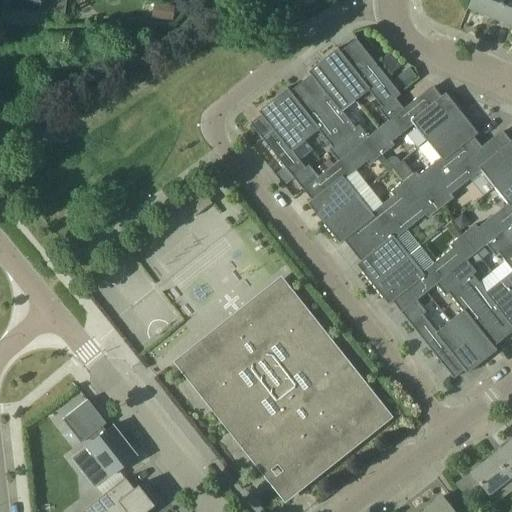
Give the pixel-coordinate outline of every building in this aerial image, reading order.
[(3,0),(2,9),(39,15),(40,11),(65,15),(67,0),(3,0)] [(473,0),(470,8),(497,18),(503,0),(473,0)] [(511,0),(503,0),(497,18),(511,24),(511,0)] [(172,20),(174,6),(154,3),(152,17),(172,20)] [(338,48),(323,60),(356,100),(369,90),(382,107),(379,109),(388,121),(404,109),(396,99),(401,95),(369,54),(353,67),(338,48)] [(356,100),(323,60),(308,72),(324,91),(313,99),(353,149),(368,137),(369,137),(359,125),(356,127),(342,111),(356,100)] [(405,85),(416,77),(410,69),(408,67),(397,76),(399,78),(405,85)] [(338,161),(353,149),(313,99),(303,107),(288,88),(273,100),(305,140),(319,130),(332,147),(329,149),(338,161)] [(428,90),(404,109),(388,121),(369,137),(368,137),(382,156),(396,144),(393,141),(415,123),(428,140),(462,113),(446,93),(442,96),(442,97),(437,101),(428,90)] [(305,140),(273,100),(258,111),(274,130),(263,139),(304,190),(309,186),(308,186),(319,177),(309,165),(306,168),(292,151),(305,140)] [(478,134),(462,113),(428,140),(442,157),(420,174),(417,171),(404,182),(417,199),(428,191),(477,151),(469,141),(478,134)] [(498,134),(477,151),(428,191),(441,208),(454,198),(452,194),(481,170),(495,187),(511,173),(511,140),(506,145),(498,134)] [(319,177),(308,186),(309,186),(317,196),(308,203),(324,224),(360,195),(346,178),(368,161),(371,164),(377,159),(382,156),(368,137),(353,149),(338,161),(334,165),(328,169),(322,174),(319,177)] [(383,157),(382,156),(377,159),(378,161),(387,172),(392,168),(383,157)] [(324,164),(328,169),(334,165),(329,159),(324,164)] [(402,161),(393,168),(404,182),(413,174),(402,161)] [(318,168),(322,174),(328,169),(324,164),(318,168)] [(286,184),(294,178),(285,167),(277,173),(286,184)] [(511,173),(495,187),(508,204),(478,228),(476,224),(463,235),(476,252),(486,244),(501,232),(511,223),(511,173)] [(373,212),(360,195),(324,224),(340,244),(349,237),(357,247),(417,199),(404,182),(392,191),(395,194),(373,212)] [(428,191),(417,199),(357,247),(366,257),(356,265),(372,285),(409,255),(396,239),(426,215),(428,218),(441,208),(428,191)] [(212,203),(204,193),(185,208),(193,218),(212,203)] [(454,220),(460,228),(468,222),(462,214),(454,220)] [(433,226),(437,231),(446,224),(439,215),(433,220),(433,226)] [(511,223),(501,232),(511,245),(511,223)] [(511,271),(500,281),(511,296),(511,245),(501,232),(486,244),(496,257),(500,254),(511,269),(511,271)] [(423,272),(409,255),(372,285),(389,305),(398,298),(406,308),(417,299),(436,284),(451,272),(467,259),(476,252),(463,235),(450,245),(453,249),(423,272)] [(484,248),(477,253),(482,259),(488,254),(484,248)] [(470,264),(483,261),(482,259),(477,253),(467,261),(470,264)] [(467,259),(451,272),(492,323),(502,315),(511,326),(511,296),(500,281),(487,292),(473,275),(477,272),(470,264),(467,261),(467,259)] [(450,321),(482,362),(497,350),(482,331),(492,323),(451,272),(436,284),(446,297),(450,294),(463,311),(450,321)] [(302,310),(284,288),(184,368),(201,390),(206,386),(212,394),(208,398),(242,441),(246,437),(253,445),(248,449),(266,471),(280,459),(288,469),(283,476),(298,487),(304,480),(311,471),(318,463),(325,456),(334,448),(343,440),(355,430),(362,425),(368,421),(379,413),(370,397),(364,401),(360,396),(366,391),(349,369),(344,372),(338,365),(342,361),(308,318),(304,322),(298,314),(302,310)] [(427,312),(417,299),(406,308),(401,312),(442,363),(452,355),(465,370),(467,374),(482,362),(450,321),(437,332),(423,315),(427,312)] [(136,455),(114,425),(87,447),(109,476),(136,455)] [(511,440),(493,456),(510,478),(511,475),(511,440)] [(488,494),(510,478),(493,456),(456,484),(468,500),(484,488),(488,494)] [(141,497),(126,478),(82,511),(149,511),(148,510),(157,503),(148,491),(141,497)] [(423,511),(463,511),(461,509),(457,511),(452,511),(442,498),(423,511)]
